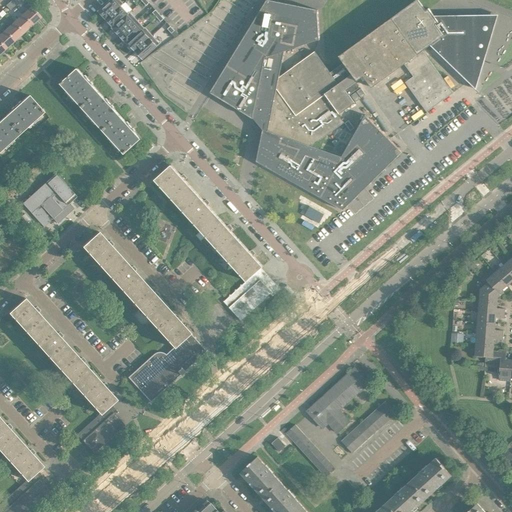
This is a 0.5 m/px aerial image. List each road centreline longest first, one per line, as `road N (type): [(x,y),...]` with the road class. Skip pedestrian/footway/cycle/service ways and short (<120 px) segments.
road 1 (secondary): [(510,148),(184,440)]
road 2 (secondary): [(198,457),(511,186)]
road 3 (residential): [(314,284),(179,135)]
road 4 (residential): [(206,324),(96,208)]
road 5 (residential): [(179,135),(71,19)]
road 6 (residential): [(116,381),(24,280)]
